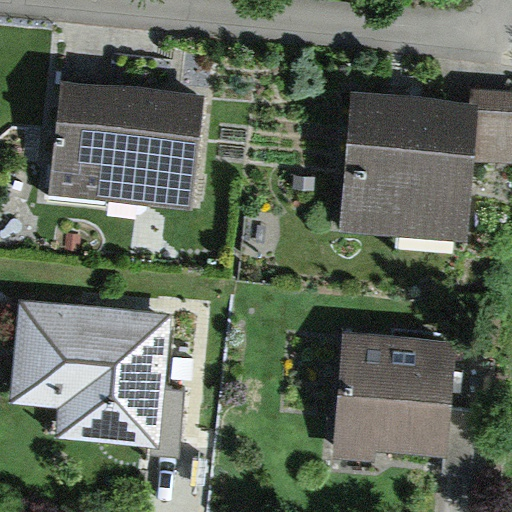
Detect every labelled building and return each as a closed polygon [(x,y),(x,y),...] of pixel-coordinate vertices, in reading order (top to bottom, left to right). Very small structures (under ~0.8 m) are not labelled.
[(61,83),(48,194),(188,210),(201,99),(61,83)] [(353,92),(340,230),(465,241),(473,154),(511,157),(511,91),(474,88),(473,103),(353,92)] [(171,316),(18,301),(8,404),(61,409),(58,435),(151,444),(160,445),(164,391),(171,316)] [(457,346),(343,335),(332,462),(376,466),(378,449),(442,455),(440,469),(472,472),(478,406),(452,403),(457,346)] [(183,393),(164,391),(160,445),(151,444),(150,456),(178,459),(183,393)]
